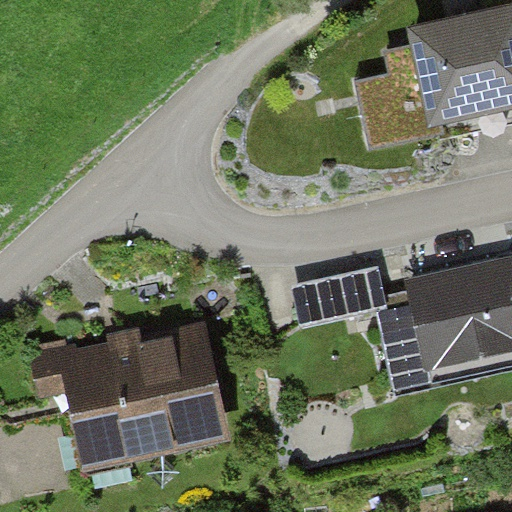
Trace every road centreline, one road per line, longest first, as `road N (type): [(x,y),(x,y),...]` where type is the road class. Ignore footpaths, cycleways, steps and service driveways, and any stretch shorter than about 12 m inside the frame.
road 1 (residential): [(145,158),(203,215),(261,241),(309,241),(511,197)]
road 2 (residential): [(0,283),(145,158)]
road 3 (residential): [(145,158),(279,43)]
